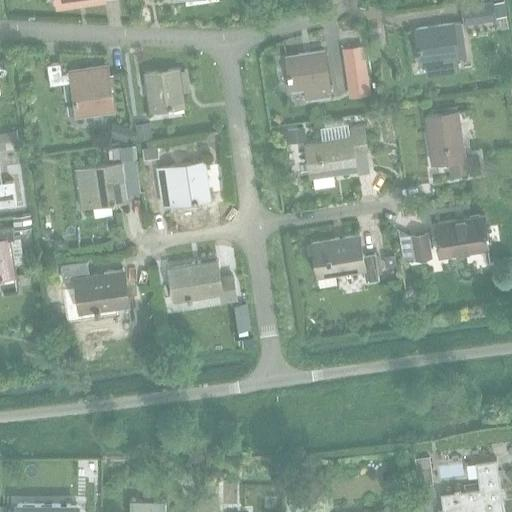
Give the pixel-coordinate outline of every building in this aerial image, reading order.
[(499,1),(491,2),(493,17),(502,16),(505,15),(502,1),(499,1)] [(463,22),(493,17),(491,2),(461,7),(463,22)] [(452,23),(414,29),(419,63),(425,62),(427,74),(457,70),(455,58),(466,56),(461,22),(452,23)] [(361,45),(344,48),(347,70),(362,68),(365,67),(361,45)] [(323,50),(286,56),(291,90),(304,88),(305,101),(330,97),(323,50)] [(106,65),(61,72),(60,62),(46,64),(49,85),(71,82),(76,116),(113,110),(106,65)] [(178,68),(144,74),(149,111),(184,106),(178,68)] [(342,102),(331,104),(332,115),(344,113),(342,102)] [(465,157),(458,111),(425,116),(432,163),(450,161),(452,173),(476,169),(474,156),(465,157)] [(134,123),(137,140),(152,137),(149,121),(134,123)] [(108,135),(126,141),(130,127),(112,122),(108,135)] [(322,142),(305,144),(310,177),(355,171),(352,153),(366,151),(362,126),(321,132),(322,142)] [(303,127),(285,129),(287,143),(305,140),(303,127)] [(2,190),(0,177),(0,149),(19,146),(16,130),(0,132),(0,205),(25,202),(23,188),(15,189),(15,188),(2,190)] [(142,144),(144,162),(155,161),(153,143),(142,144)] [(126,200),(125,194),(140,192),(135,156),(137,156),(135,145),(112,148),(113,158),(120,157),(121,159),(120,159),(121,163),(75,170),(80,207),(126,200)] [(209,168),(204,169),(203,162),(157,168),(163,205),(208,199),(205,175),(210,174),(209,168)] [(483,215),(436,222),(438,237),(436,237),(439,255),(486,247),(484,232),(486,232),(483,215)] [(31,217),(12,220),(14,233),(33,230),(31,217)] [(12,226),(0,228),(0,277),(14,276),(9,239),(14,238),(12,226)] [(426,233),(411,235),(415,259),(430,256),(426,233)] [(336,283),(334,273),(363,268),(365,282),(378,280),(374,253),(361,256),(358,234),(334,237),(334,239),(312,243),(319,286),(336,283)] [(61,238),(54,239),(56,248),(66,247),(65,241),(61,238)] [(394,255),(383,256),(384,267),(396,265),(394,255)] [(190,265),(166,270),(172,301),(218,293),(220,302),(236,299),(231,275),(219,277),(216,260),(190,264),(190,265)] [(87,262),(60,266),(62,281),(76,279),(80,307),(94,305),(95,309),(128,304),(123,270),(89,275),(87,262)] [(250,338),(242,339),(243,347),(251,346),(254,346),(253,337),(250,338)] [(455,491),(441,493),(443,511),(497,511),(496,502),(502,501),(496,458),(475,461),(479,488),(460,490),(460,488),(455,489),(455,491)] [(420,485),(436,481),(433,467),(428,468),(427,462),(415,464),(420,485)] [(207,475),(224,476),(225,465),(207,464),(207,475)] [(130,500),(129,511),(164,511),(165,500),(130,500)]
